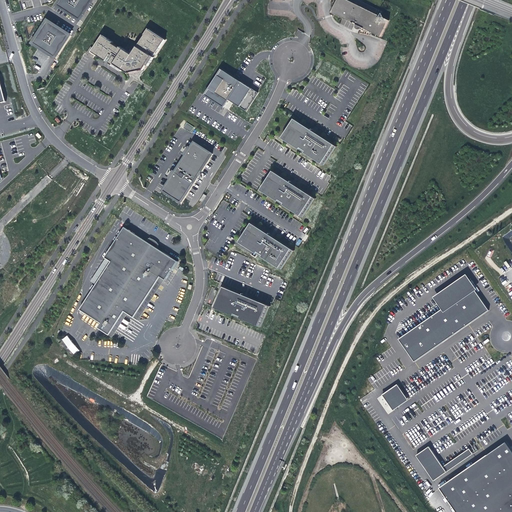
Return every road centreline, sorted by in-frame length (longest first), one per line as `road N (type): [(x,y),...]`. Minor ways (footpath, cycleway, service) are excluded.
road 1 (motorway): [(441,25),(239,511)]
road 2 (motorway): [(286,433),(463,0)]
road 3 (track): [(292,511),(363,324),(389,294),(511,208)]
road 4 (motorway): [(286,433),(358,301),(511,166)]
road 5 (unclassified): [(114,182),(53,140),(36,115),(0,0)]
road 6 (tertiary): [(114,182),(230,0)]
road 7 (tertiary): [(0,355),(114,182)]
road 8 (unclassified): [(286,71),(264,120),(189,227)]
road 9 (motorway): [(511,137),(472,134),(451,107),(451,53),(472,0)]
